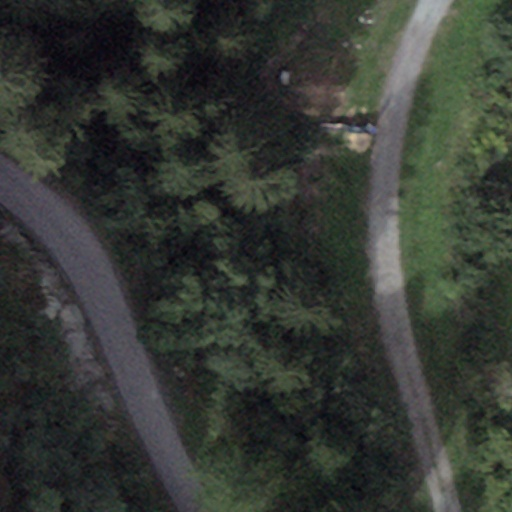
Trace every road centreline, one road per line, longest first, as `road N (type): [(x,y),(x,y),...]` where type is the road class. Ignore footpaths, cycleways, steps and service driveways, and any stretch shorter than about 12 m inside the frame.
road 1 (track): [(435,0),(407,56),(382,154),(382,249),(448,511)]
road 2 (track): [(194,511),(71,239),(0,183)]
